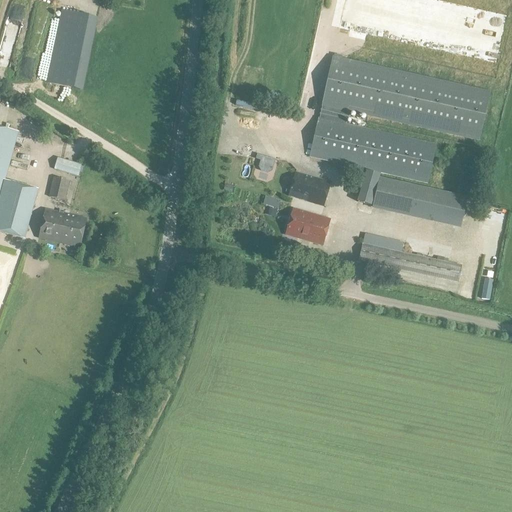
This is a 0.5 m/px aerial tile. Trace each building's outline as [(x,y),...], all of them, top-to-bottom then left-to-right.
[(10,0),(9,14),(24,15),(25,0),(10,0)] [(81,90),(96,19),(63,12),(48,83),(81,90)] [(333,57),(322,107),(480,142),(491,92),(333,57)] [(380,173),(428,184),(437,144),(318,118),(309,158),(334,164),(366,171),(357,203),(371,206),(380,173)] [(17,133),(0,128),(0,193),(2,184),(3,181),(17,133)] [(15,151),(14,155),(27,160),(29,155),(15,151)] [(81,165),(58,158),(55,169),(78,175),(81,165)] [(296,172),(288,197),(324,207),(331,182),(296,172)] [(49,198),(65,201),(70,181),(53,178),(49,198)] [(380,179),(373,209),(461,229),(468,199),(380,179)] [(3,181),(2,184),(0,193),(0,232),(24,239),(38,191),(3,181)] [(260,194),(253,228),(265,230),(271,202),(268,201),(269,196),(260,194)] [(323,246),(330,220),(293,209),(286,235),(323,246)] [(80,248),(86,219),(46,210),(39,239),(80,248)] [(361,233),(372,235),(373,227),(362,226),(361,233)] [(363,245),(359,262),(458,283),(462,266),(363,245)]
